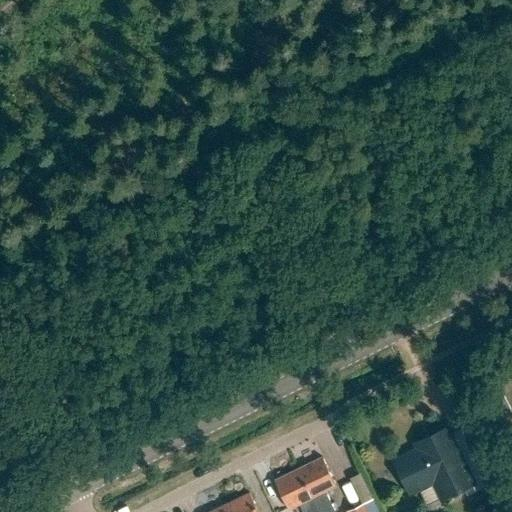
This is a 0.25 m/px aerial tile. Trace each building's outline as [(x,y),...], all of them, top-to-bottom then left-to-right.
[(396,461),(411,492),(439,479),(447,497),(474,484),(448,429),(416,444),(419,450),(414,450),(408,453),(405,457),(396,461)] [(336,511),(326,491),(337,486),(323,457),(299,469),(313,498),(320,511),(336,511)] [(289,509),(313,498),(299,469),(275,481),(289,509)] [(226,505),(229,511),(259,511),(250,493),(226,505)] [(380,511),(374,499),(346,511),(380,511)]
